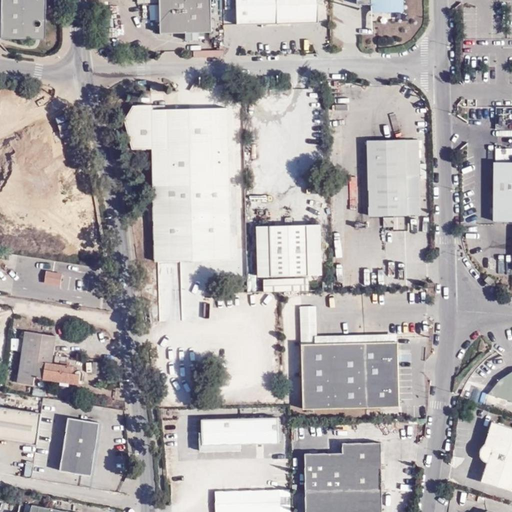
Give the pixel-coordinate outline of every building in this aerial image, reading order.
[(46,40),(46,0),(2,0),(1,39),(46,40)] [(211,0),(159,0),(161,33),(186,33),(186,41),(200,40),(199,33),(212,32),(211,0)] [(320,23),(318,0),(237,0),(238,26),(290,24),(320,23)] [(358,0),(358,3),(373,3),(373,13),(405,12),(404,0),(358,0)] [(150,109),(132,109),(124,123),(132,152),(152,152),(154,263),(230,263),(227,111),(151,114),(150,109)] [(369,217),(420,216),(419,178),(419,139),(404,140),(367,141),(369,217)] [(511,162),(494,163),(494,221),(511,221),(511,162)] [(320,277),(318,227),(256,229),(258,280),(320,277)] [(61,274),(45,272),(44,282),(60,284),(61,274)] [(306,281),(262,282),(262,295),(282,295),(307,292),(306,281)] [(303,344),(399,342),(399,333),(317,335),(316,306),(302,307),(303,344)] [(62,384),(71,385),(77,386),(81,384),(81,375),(76,374),(75,377),(71,376),(71,372),(69,371),(68,367),(50,364),(54,337),(25,332),(16,384),(34,387),(35,380),(62,384)] [(304,408),(402,405),(400,341),(399,342),(303,344),(304,408)] [(511,372),(500,380),(489,394),(511,401),(511,372)] [(70,392),(71,385),(62,384),(61,391),(70,392)] [(0,439),(35,445),(40,414),(0,408),(0,439)] [(101,424),(70,418),(61,472),(93,477),(101,424)] [(277,445),(276,420),(201,422),(201,447),(277,445)] [(511,429),(492,423),(485,444),(480,448),(479,455),(482,460),(486,463),(481,482),(511,491),(511,429)] [(382,511),(382,442),(344,442),(344,452),(307,453),(308,511),(382,511)] [(31,476),(32,461),(25,460),(23,475),(31,476)] [(279,485),(286,484),(285,469),(278,469),(279,485)] [(15,509),(14,511),(91,511),(31,502),(29,511),(15,509)] [(288,511),(289,503),(260,503),(259,511),(288,511)]
